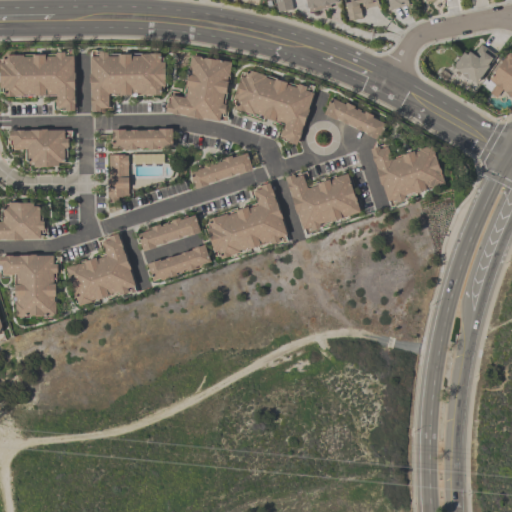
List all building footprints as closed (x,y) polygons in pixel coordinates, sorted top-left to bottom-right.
[(290,0),(292,8),(278,11),(275,0),(290,0)] [(309,11),(308,7),(307,7),(305,0),(337,0),(338,1),(329,3),(330,7),(309,11)] [(358,2),(358,3),(358,4),(358,8),(360,7),(361,17),(348,19),(344,0),(376,0),(378,5),(364,8),(362,1),(358,2)] [(407,0),(408,5),(392,8),(391,6),(389,6),(388,0),(407,0)] [(476,83),(468,77),(467,78),(461,74),(462,73),(453,66),(463,51),(467,54),(469,51),(473,54),(480,44),(496,54),(476,83)] [(57,93),(46,93),(46,94),(33,95),(33,93),(24,94),(24,95),(19,95),(19,98),(13,98),(13,96),(5,96),(5,93),(4,93),(4,88),(0,88),(0,63),(1,63),(1,58),(4,58),(4,54),(23,54),(23,56),(33,56),(33,54),(45,54),(45,55),(56,55),(56,51),(65,51),(65,55),(73,55),(73,73),(74,72),(75,89),(74,89),(74,96),(75,96),(75,103),(74,103),(74,110),(65,110),(65,107),(55,107),(53,107),(53,102),(55,102),(55,99),(57,99),(57,93)] [(162,94),(140,94),(140,93),(131,93),(131,94),(119,94),(119,93),(108,93),(108,107),(100,107),(100,110),(91,110),(91,104),(90,104),(90,96),(91,96),(91,90),(90,56),(98,56),(98,52),(108,52),(108,55),(118,55),(118,53),(131,53),(131,55),(139,55),(139,53),(161,53),(161,57),(162,57),(162,61),(165,61),(165,86),(162,86),(162,94)] [(489,79),(507,52),(510,52),(511,53),(511,97),(501,90),(496,97),(489,92),(495,84),(489,79)] [(231,62),(229,74),(231,75),(229,83),(228,82),(226,92),(228,92),(226,99),(225,99),(224,104),(226,104),(224,113),(221,112),(219,120),(165,111),(167,102),(169,103),(171,94),(185,97),(187,86),(185,86),(188,73),(189,73),(189,69),(191,54),(231,62)] [(284,122),(275,119),(274,120),(262,116),(263,115),(255,113),(254,114),(234,108),(237,99),(233,98),(240,75),(242,75),(244,70),(248,71),(248,69),(266,75),(266,77),(274,79),(275,78),(287,81),(286,84),(296,86),(297,83),(306,86),(309,87),(308,89),(314,91),(308,108),(309,109),(306,118),(305,118),(303,125),(302,125),(301,131),(299,138),(297,145),(287,142),(288,139),(280,136),(284,122)] [(378,139),(324,113),(330,100),(331,100),(332,98),(345,104),(346,102),(354,106),(353,108),(357,110),(357,108),(362,110),(361,112),(363,113),(364,111),(373,115),(372,117),(384,123),(383,125),(385,126),(378,139)] [(172,148),(147,149),(147,146),(144,146),(144,148),(140,148),(140,146),(136,146),(136,149),(126,149),(126,148),(111,148),(111,129),(124,129),(124,130),(129,130),(129,129),(136,129),(136,130),(146,130),(146,129),(153,129),(153,130),(158,130),(158,128),(172,128),(172,148)] [(65,162),(58,162),(58,166),(34,166),(33,162),(27,162),(26,147),(13,147),(12,139),(9,139),(9,131),(16,130),(24,129),(24,130),(30,130),(30,129),(47,129),(47,130),(64,129),(64,137),(68,137),(68,147),(64,147),(65,162)] [(387,146),(392,160),(402,156),(401,155),(414,151),(414,152),(419,151),(419,149),(429,146),(429,147),(431,147),(443,182),(426,187),(426,189),(414,193),(413,192),(404,195),(406,199),(396,202),(395,198),(387,200),(382,184),(380,185),(375,169),(377,168),(374,162),(373,162),(371,155),(372,155),(370,148),(379,145),(380,148),(387,146)] [(252,169),(239,173),(239,172),(234,173),(234,174),(228,176),(228,175),(218,179),(212,181),(207,182),(207,184),(194,188),(189,171),(204,166),(203,164),(212,161),(212,163),(216,162),(215,161),(219,159),(219,161),(223,160),(223,157),(231,155),(232,157),(247,152),(252,169)] [(128,155),(128,196),(122,196),(122,197),(116,197),(116,202),(107,202),(107,196),(107,187),(108,187),(108,155),(128,155)] [(302,175),(307,189),(318,185),(317,183),(329,179),(329,180),(334,179),(334,178),(347,173),(360,212),(321,224),(322,228),(311,231),(310,227),(303,229),(297,212),(296,212),(290,196),(292,196),(286,176),(293,174),(294,178),(302,175)] [(269,181),(287,235),(279,238),(280,242),(271,245),(269,240),(260,243),(261,245),(248,249),(247,247),(239,250),(239,251),(221,257),(218,249),(215,250),(208,229),(211,228),(208,219),(226,213),(227,215),(236,212),(235,210),(248,206),(248,208),(257,205),(252,190),(260,188),(259,185),(269,181)] [(39,209),(39,213),(40,216),(40,221),(43,221),(44,230),(40,230),(40,232),(40,238),(0,238),(0,222),(3,222),(3,217),(3,213),(3,208),(5,208),(5,207),(8,207),(8,202),(33,202),(33,206),(38,206),(38,208),(39,209)] [(194,214),(200,231),(187,236),(186,234),(155,245),(155,246),(143,250),(137,234),(151,229),(151,227),(159,224),(160,226),(171,222),(170,220),(179,217),(180,219),(194,214)] [(117,233),(119,239),(120,239),(122,246),(121,246),(123,253),(125,252),(130,269),(129,269),(134,285),(126,288),(127,291),(119,294),(118,290),(108,294),(109,295),(95,300),(95,298),(90,300),(91,301),(78,306),(65,267),(78,262),(79,264),(84,262),(83,261),(96,257),(96,259),(106,256),(101,242),(110,239),(109,236),(117,233)] [(204,244),(209,261),(205,263),(206,265),(188,272),(187,270),(176,274),(176,275),(168,278),(168,277),(160,280),(159,278),(153,280),(147,264),(159,259),(160,261),(165,259),(164,258),(171,256),(171,257),(180,254),(180,253),(187,251),(191,250),(191,249),(204,244)] [(0,256),(52,256),(53,264),(57,264),(57,273),(53,273),(53,283),(55,283),(55,297),(54,297),(54,302),(56,302),(56,316),(15,317),(15,302),(16,302),(16,297),(14,297),(14,284),(16,284),(15,273),(12,273),(13,275),(1,275),(1,264),(0,264),(0,256)]
